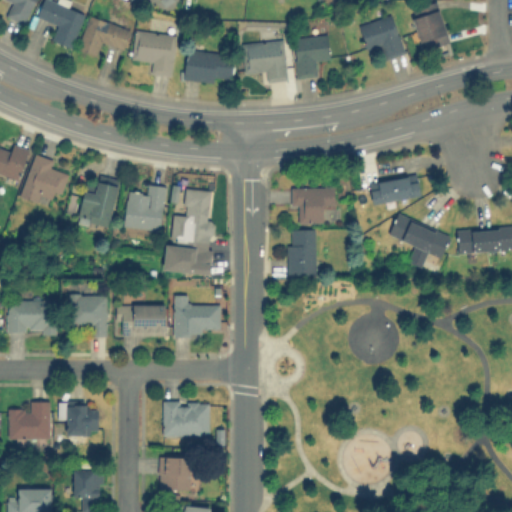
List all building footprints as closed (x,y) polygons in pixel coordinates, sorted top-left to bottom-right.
[(22,23),(32,0),(4,0),(10,3),(4,15),(22,23)] [(70,45),(83,11),(55,0),(41,0),(35,16),(55,24),(50,37),(70,45)] [(408,9),(419,44),(445,36),(434,1),(408,9)] [(402,51),(391,13),(358,23),(365,49),(378,45),(382,57),(402,51)] [(128,28),(87,14),(76,47),(95,53),(99,41),(120,48),(128,28)] [(175,33),(133,27),(129,57),(150,60),(149,71),(169,74),(175,33)] [(292,36),(294,76),(316,75),(315,59),(326,58),(325,34),(292,36)] [(240,41),(243,71),(264,69),(265,80),(285,78),(282,38),(240,41)] [(229,80),(230,52),(184,49),(182,77),(229,80)] [(9,148),(0,145),(0,172),(18,177),(26,147),(10,143),(9,148)] [(18,195),(36,200),(39,191),(59,197),(66,172),(48,167),(51,158),(31,152),(18,195)] [(76,220),(108,226),(116,176),(96,173),(93,190),(81,188),(76,220)] [(418,194),(414,173),(367,180),(370,202),(418,194)] [(163,184),(145,182),(144,191),(125,190),(121,225),(159,229),(163,184)] [(289,185),(289,207),(298,207),(298,221),(320,221),(320,206),(331,206),(331,185),(289,185)] [(181,213),(171,212),(169,238),(174,239),(173,250),(208,253),(211,219),(206,219),(208,188),(183,186),(181,213)] [(386,233),(437,256),(447,234),(395,212),(386,233)] [(456,252),(511,248),(510,224),(454,228),(456,252)] [(312,227),(285,227),(285,273),(312,273),(312,227)] [(87,324),(87,334),(105,334),(105,291),(65,292),(65,324),(87,324)] [(171,293),(172,334),(201,334),(201,326),(218,326),(217,303),(186,303),(185,293),(171,293)] [(5,298),(5,331),(54,332),(54,298),(5,298)] [(162,303),(115,303),(115,333),(162,333),(162,303)] [(160,435),(207,435),(207,398),(160,398),(160,435)] [(47,399),(28,399),(28,407),(6,407),(6,436),(47,436),(47,399)] [(96,433),(96,403),(64,403),(64,433),(96,433)] [(188,488),(188,455),(157,455),(157,488),(188,488)] [(81,511),(98,511),(98,468),(71,468),(71,497),(81,497),(81,511)] [(48,511),(48,486),(15,486),(15,496),(5,496),(5,511),(48,511)] [(176,511),(207,511),(208,506),(178,502),(176,511)]
